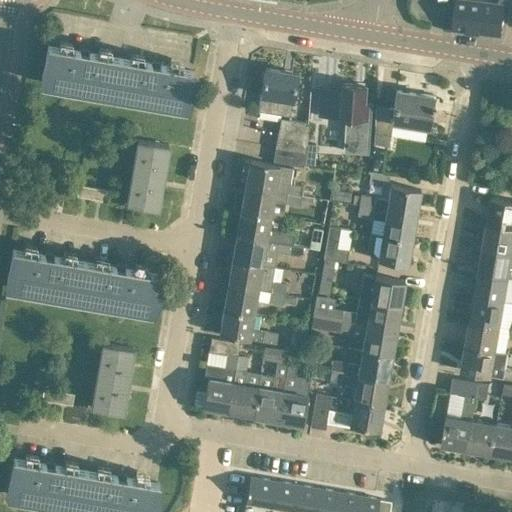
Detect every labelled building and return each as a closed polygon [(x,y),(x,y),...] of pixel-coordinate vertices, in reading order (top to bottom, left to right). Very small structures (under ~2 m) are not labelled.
[(501,33),(504,13),(505,2),(490,0),(455,0),(453,27),(501,33)] [(79,49),(48,43),(41,80),(185,105),(192,68),(160,63),(160,62),(151,60),(151,61),(89,51),(89,49),(80,48),(79,49)] [(297,71),(265,66),(258,109),(290,114),(297,71)] [(343,150),(368,152),(371,100),(364,100),(365,83),(340,81),(340,88),(324,86),(322,106),(322,114),(349,116),(348,127),(344,127),(343,150)] [(393,107),(375,104),(373,141),(388,144),(392,119),(428,125),(431,106),(433,106),(434,102),(432,101),(433,94),(396,88),(393,107)] [(275,147),(305,152),(309,121),(281,115),(275,147)] [(157,208),(160,192),(163,175),(166,159),(169,143),(146,139),(138,138),(135,154),(132,170),(129,187),(127,202),(135,204),(157,208)] [(303,165),(304,161),(305,152),(275,147),(273,159),(303,165)] [(373,161),(372,165),(381,166),(381,158),(377,157),(373,161)] [(245,183),(310,195),(312,188),(303,186),(303,185),(289,182),(292,166),(277,163),(249,158),(245,183)] [(368,183),(387,186),(389,174),(370,171),(368,183)] [(77,194),(107,199),(109,188),(79,183),(77,194)] [(299,205),(300,199),(312,201),(313,195),(310,195),(245,183),(241,207),(269,212),(271,200),(299,205)] [(388,199),(360,193),(358,203),(416,214),(420,188),(391,183),(388,199)] [(358,203),(360,193),(359,193),(354,192),(352,202),(358,203)] [(511,198),(492,195),(487,221),(511,225),(511,198)] [(356,213),(385,218),(382,233),(412,238),(416,214),(358,203),(356,213)] [(292,242),(294,242),(295,233),(267,228),(269,212),(241,207),(236,232),(292,242)] [(0,228),(7,228),(7,238),(17,238),(17,220),(0,220),(0,228)] [(511,225),(487,221),(483,246),(511,251),(511,225)] [(328,225),(325,244),(348,248),(351,229),(328,225)] [(313,226),(311,235),(309,247),(319,248),(323,227),(313,226)] [(232,257),(261,262),(263,249),(290,254),(301,255),(303,246),(303,244),(294,242),(292,242),(236,232),(232,257)] [(370,232),(366,249),(370,254),(378,256),(378,258),(407,263),(412,238),(382,233),(382,234),(370,232)] [(479,270),(509,275),(509,276),(511,276),(511,251),(483,246),(479,270)] [(44,252),(13,247),(6,284),(150,308),(152,297),(155,298),(156,291),(153,290),(157,271),(125,266),(125,265),(116,263),(115,264),(54,254),(54,253),(44,251),(44,252)] [(228,283),(257,288),(268,290),(285,292),(286,282),(273,280),(275,264),(261,262),(232,257),(228,283)] [(329,292),(334,259),(323,257),(318,291),(329,292)] [(505,300),(509,276),(509,275),(479,270),(475,295),(505,300)] [(375,276),(371,300),(400,305),(405,279),(375,274),(375,276)] [(228,283),(223,307),(253,312),(257,288),(228,283)] [(285,292),(268,290),(266,301),(282,304),(283,303),(294,304),(295,296),(284,294),(285,292)] [(316,294),(312,315),(396,330),(400,305),(371,300),(357,297),(355,312),(333,308),(335,297),(316,294)] [(505,300),(475,295),(470,319),(501,324),(505,300)] [(219,332),(249,337),(275,342),(277,332),(250,327),(253,312),(223,307),(219,332)] [(362,348),(392,354),(396,330),(312,315),(310,327),(364,336),(362,348)] [(470,319),(466,343),(496,349),(501,324),(470,319)] [(292,321),(289,341),(301,343),(304,323),(292,321)] [(226,409),(231,379),(236,352),(237,352),(239,339),(229,338),(227,351),(225,365),(206,362),(204,376),(207,376),(202,405),(226,409)] [(122,412),(125,395),(128,379),(131,363),(133,346),(111,342),(111,343),(103,341),(100,357),(97,374),(94,390),(91,406),(100,407),(100,408),(122,412)] [(462,369),(492,374),(511,378),(511,367),(505,367),(508,351),(496,349),(466,343),(462,369)] [(332,357),(330,368),(387,379),(392,354),(362,348),(360,362),(332,357)] [(237,352),(236,352),(231,379),(226,409),(252,414),(257,384),(243,382),(248,354),(237,352)] [(276,418),(281,388),(285,362),(276,360),(271,387),(257,384),(252,414),(276,418)] [(307,393),(306,393),(310,376),(294,373),(296,363),(285,362),(281,388),(276,418),(302,422),(306,403),(307,393)] [(356,384),(353,398),(383,403),(387,379),(330,368),(312,365),(310,376),(356,384)] [(442,443),(466,447),(472,417),(476,395),(478,380),(453,376),(451,391),(442,443)] [(489,382),(478,380),(476,395),(487,397),(489,382)] [(42,398),(72,403),(74,392),(44,387),(42,398)] [(325,426),(326,421),(350,425),(350,423),(379,428),(383,403),(353,398),(351,412),(328,408),(331,393),(316,391),(310,424),(325,426)] [(497,422),(472,417),(466,447),(492,451),(497,422)] [(492,451),(511,454),(511,424),(497,422),(492,451)] [(45,461),(14,456),(7,493),(120,511),(152,511),(158,480),(126,475),(126,474),(117,472),(117,473),(55,463),(55,462),(46,460),(45,461)] [(243,511),(266,511),(273,477),(250,473),(243,511)] [(273,477),(266,511),(288,511),(294,481),(273,477)] [(294,481),(288,511),(310,511),(315,485),(294,481)] [(310,511),(332,511),(336,488),(315,485),(310,511)] [(354,511),(358,492),(336,488),(332,511),(354,511)] [(377,511),(378,505),(380,497),(380,496),(358,492),(354,511),(377,511)] [(380,497),(378,505),(389,507),(390,499),(380,497)]
